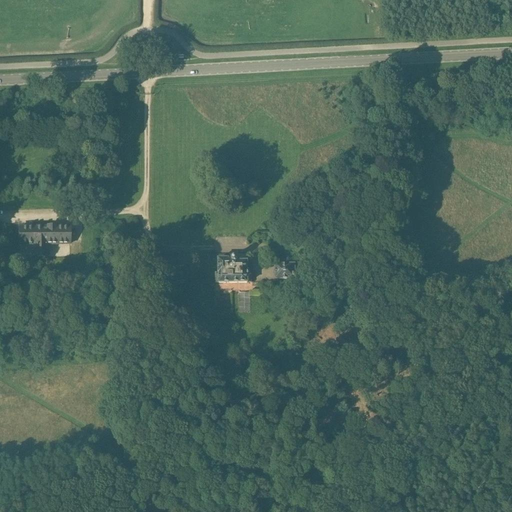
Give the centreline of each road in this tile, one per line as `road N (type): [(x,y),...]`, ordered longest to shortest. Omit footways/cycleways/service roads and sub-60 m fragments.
road 1 (tertiary): [(511,54),(0,79)]
road 2 (track): [(145,0),(145,208)]
road 3 (unknown): [(145,208),(154,244),(244,246),(256,270)]
